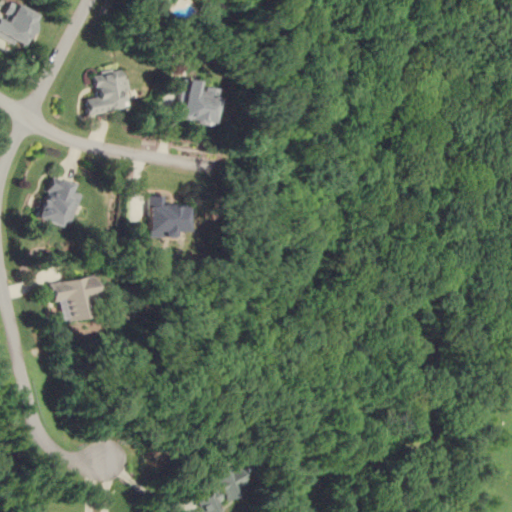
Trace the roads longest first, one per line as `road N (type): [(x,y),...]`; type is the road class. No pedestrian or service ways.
road 1 (residential): [(0,283),(32,427),(53,450),(107,460)]
road 2 (residential): [(219,167),(63,138),(0,100)]
road 3 (residential): [(89,0),(0,168)]
